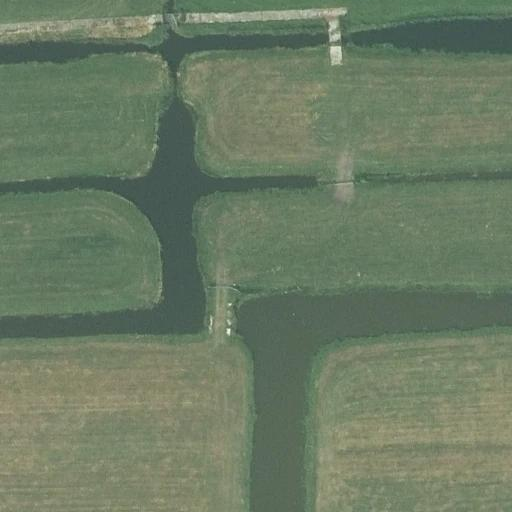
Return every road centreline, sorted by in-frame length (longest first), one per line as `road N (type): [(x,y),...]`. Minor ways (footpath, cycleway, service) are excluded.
road 1 (track): [(149,388),(222,344),(227,272),(345,202),(334,20),(185,22)]
road 2 (track): [(0,30),(154,23)]
